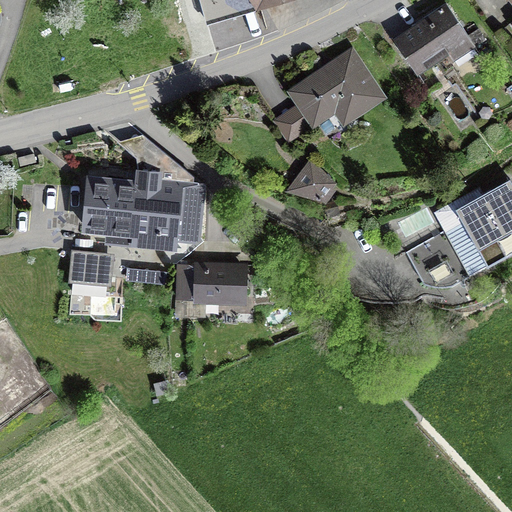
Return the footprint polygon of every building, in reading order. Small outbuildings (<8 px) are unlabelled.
[(413,28),(392,43),(417,79),(426,73),(427,75),(449,60),(453,65),(455,63),(461,72),(480,58),(474,50),(488,41),(486,39),(489,37),(482,26),(468,35),(446,3),(411,26),(413,28)] [(388,100),(353,49),(286,93),(295,106),(273,121),(288,145),(311,130),(312,131),(319,127),(326,136),(337,129),(330,119),(334,117),(343,130),(388,100)] [(309,160),(285,194),(320,203),(326,206),(338,186),(309,160)] [(86,229),(115,231),(198,239),(203,184),(162,180),(139,178),(138,183),(90,179),(86,229)] [(511,258),(511,185),(510,183),(484,197),(479,188),(434,214),(471,279),(486,270),(487,272),(511,258)] [(109,280),(112,253),(74,250),(71,276),(109,280)] [(242,299),(243,265),(185,264),(179,264),(178,298),(222,299),(242,299)]
